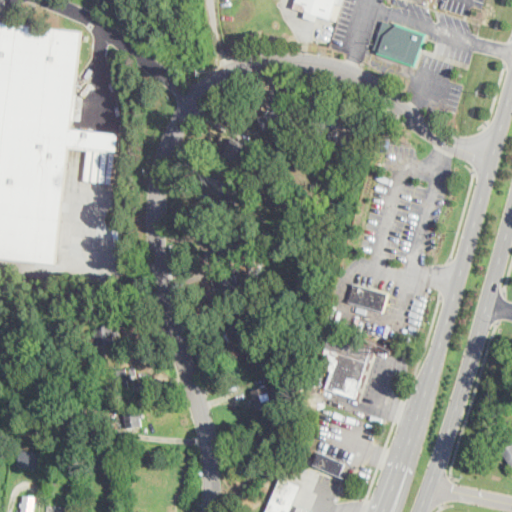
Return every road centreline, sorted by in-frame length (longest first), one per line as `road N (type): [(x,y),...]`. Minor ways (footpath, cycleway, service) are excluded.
road 1 (residential): [(494,153),(446,139),(368,80),(319,62),(239,66),(195,100),(163,169),(158,245),(208,437),(211,511)]
road 2 (secondary): [(511,91),(441,346),(384,511)]
road 3 (secondary): [(421,511),(511,217)]
